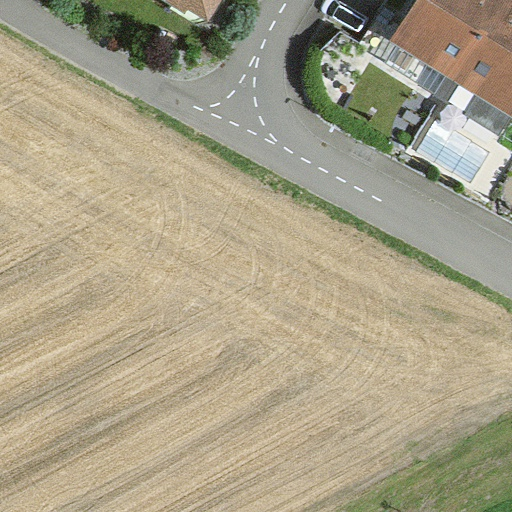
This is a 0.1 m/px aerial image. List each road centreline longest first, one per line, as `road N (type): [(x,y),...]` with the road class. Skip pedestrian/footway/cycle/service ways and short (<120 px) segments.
road 1 (residential): [(511,275),(233,126)]
road 2 (residential): [(233,126),(2,0)]
road 3 (residential): [(286,0),(251,59),(233,126)]
